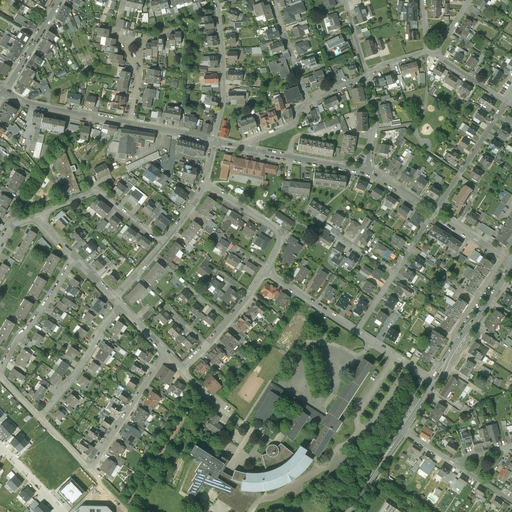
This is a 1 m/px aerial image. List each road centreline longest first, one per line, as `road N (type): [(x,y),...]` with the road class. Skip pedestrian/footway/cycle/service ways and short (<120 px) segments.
road 1 (residential): [(165,353),(89,470),(38,418)]
road 2 (residential): [(212,140),(222,71),(214,0)]
road 3 (residential): [(120,306),(38,418)]
road 4 (residential): [(73,258),(0,370)]
road 5 (residential): [(435,213),(505,101)]
road 6 (residential): [(130,123),(3,92)]
road 7 (residential): [(266,264),(277,238),(272,226),(201,179)]
road 8 (residential): [(365,172),(247,148)]
